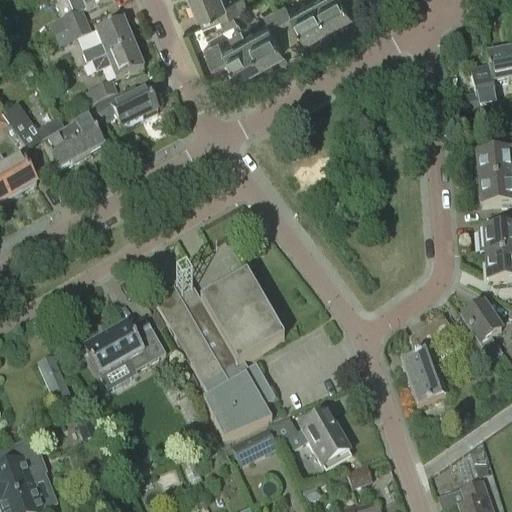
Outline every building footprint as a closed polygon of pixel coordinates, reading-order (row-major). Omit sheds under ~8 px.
[(63,0),(72,19),(48,28),(53,40),(84,27),(80,16),(84,14),(111,3),(110,0),(63,0)] [(222,0),(189,0),(196,16),(213,9),(218,20),(231,15),(247,8),(243,0),(233,0),(224,4),(222,0)] [(284,4),(273,10),(284,29),(294,24),(303,39),(327,26),(312,0),(309,0),(288,12),(284,4)] [(312,0),(327,26),(349,13),(344,4),(351,0),(312,0)] [(266,24),(243,37),(258,64),(282,51),(273,35),(284,29),(273,10),(262,16),(266,24)] [(231,15),(218,20),(220,25),(226,27),(235,23),(231,15)] [(100,50),(81,58),(86,69),(91,67),(131,49),(121,26),(94,37),(100,50)] [(84,27),(53,40),(58,52),(89,40),(84,27)] [(217,43),(202,51),(217,77),(231,69),(235,77),(258,64),(243,37),(239,30),(231,35),(231,44),(221,49),(217,43)] [(131,49),(91,67),(95,78),(109,72),(115,86),(142,74),(131,49)] [(474,100),(464,102),(467,119),(496,113),(491,88),(511,83),(511,57),(511,54),(485,59),(488,71),(469,75),(474,100)] [(97,106),(116,98),(110,85),(78,99),(83,112),(97,106)] [(145,97),(120,109),(116,98),(97,106),(98,108),(94,110),(104,128),(113,123),(121,135),(156,118),(145,97)] [(16,109),(1,119),(26,154),(38,145),(56,177),(80,164),(65,138),(56,123),(35,135),(16,109)] [(88,125),(65,138),(80,164),(103,151),(93,134),(104,128),(94,110),(83,116),(88,125)] [(0,118),(0,135),(8,129),(0,118)] [(511,148),(511,156),(477,160),(479,185),(511,182),(511,143),(511,144),(511,148)] [(0,161),(0,188),(9,205),(35,190),(19,162),(18,162),(14,157),(2,164),(0,161)] [(511,182),(479,185),(481,211),(511,208),(511,182)] [(0,188),(0,210),(9,205),(0,188)] [(483,236),(477,237),(478,257),(484,256),(485,261),(511,258),(511,232),(483,235),(483,236)] [(511,258),(485,261),(487,287),(511,284),(511,258)] [(152,304),(152,305),(207,401),(202,403),(222,444),(271,425),(263,411),(274,404),(254,369),(246,374),(243,368),(283,344),(246,279),(200,306),(187,284),(180,288),(152,304)] [(482,309),(461,324),(467,332),(490,367),(501,359),(490,342),(500,335),(482,309)] [(406,367),(400,369),(416,413),(444,403),(430,364),(458,345),(479,375),(490,367),(467,332),(454,339),(441,320),(408,342),(412,355),(404,360),(406,367)] [(127,328),(82,353),(98,382),(127,366),(133,378),(165,360),(143,322),(128,330),(127,328)] [(50,365),(35,370),(50,411),(65,406),(50,365)] [(86,417),(73,422),(83,446),(96,441),(86,417)] [(288,423),(268,432),(278,452),(288,446),(293,455),(307,447),(322,472),(348,457),(326,419),(299,435),(300,435),(296,438),(288,423)] [(205,426),(191,432),(199,450),(213,443),(205,426)] [(267,436),(229,454),(238,471),(275,452),(267,436)] [(45,475),(32,442),(0,454),(0,458),(4,470),(0,471),(0,511),(41,511),(30,481),(45,475)] [(482,473),(478,460),(466,468),(472,477),(482,473)] [(366,472),(345,479),(350,493),(370,485),(366,472)] [(465,506),(457,509),(458,511),(484,511),(481,502),(486,500),(481,485),(460,493),(465,506)]
